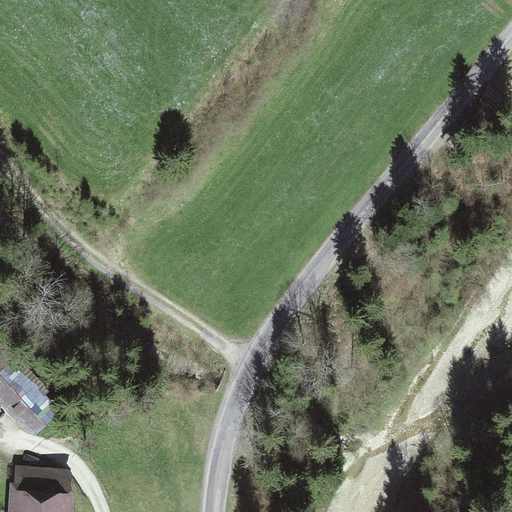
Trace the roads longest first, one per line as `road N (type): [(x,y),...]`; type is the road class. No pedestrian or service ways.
road 1 (unclassified): [(214,511),(229,425),(253,361),(321,264),(511,35)]
road 2 (track): [(253,361),(81,250),(0,149)]
road 3 (track): [(103,511),(72,462),(37,444),(0,438)]
